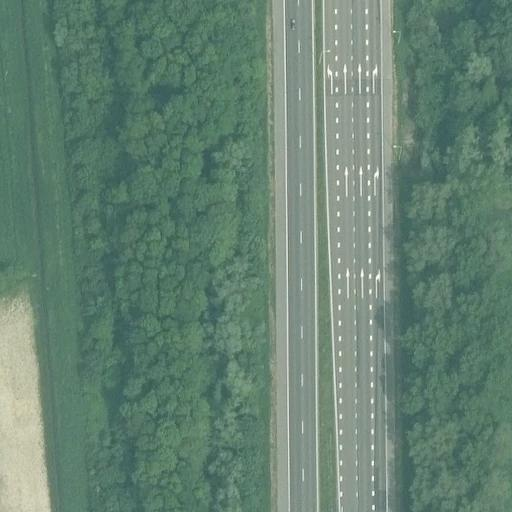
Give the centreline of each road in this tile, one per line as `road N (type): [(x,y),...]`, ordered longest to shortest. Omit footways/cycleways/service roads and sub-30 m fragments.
road 1 (motorway): [(356,511),(349,0)]
road 2 (motorway): [(296,0),(301,511)]
